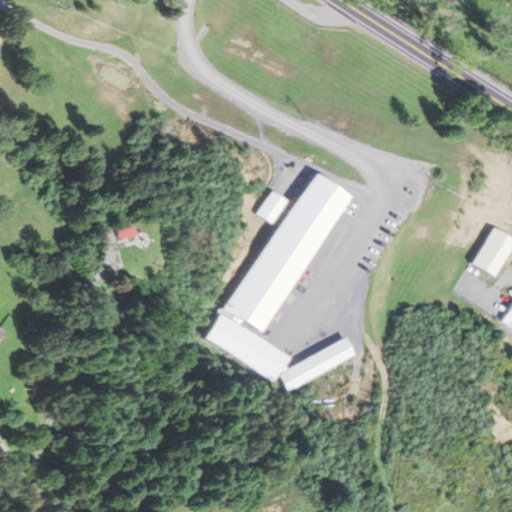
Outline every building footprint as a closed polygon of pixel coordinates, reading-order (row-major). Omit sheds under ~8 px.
[(305,173),(204,342),(269,381),(284,357),(254,340),(341,195),(305,173)] [(509,242),(486,229),(466,266),(489,278),(509,242)] [(120,237),(137,233),(139,242),(122,246),(120,237)] [(511,300),(498,324),(511,331),(511,300)] [(276,374),(286,392),(349,356),(339,338),(276,374)]
